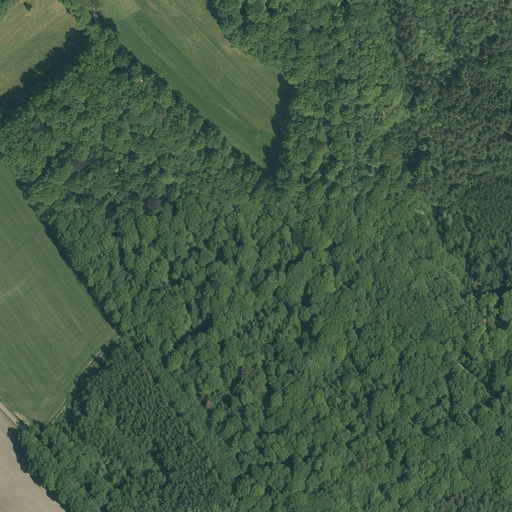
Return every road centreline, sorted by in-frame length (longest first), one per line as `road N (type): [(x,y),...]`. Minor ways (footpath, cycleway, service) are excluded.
road 1 (unclassified): [(507,411),(142,82),(108,44),(91,0)]
road 2 (unclassified): [(307,511),(507,411)]
